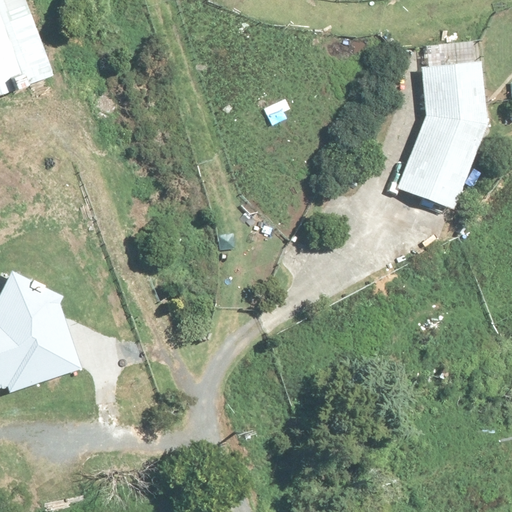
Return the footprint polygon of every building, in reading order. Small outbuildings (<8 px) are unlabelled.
[(0,0),(0,94),(45,78),(17,0),(0,0)] [(473,59),(412,65),(417,114),(388,186),(445,208),(479,122),(473,59)] [(350,202),(314,192),(310,210),(345,219),(350,202)] [(433,216),(371,250),(382,269),(444,235),(433,216)] [(0,389),(78,365),(60,307),(66,289),(8,268),(0,288),(0,389)]
